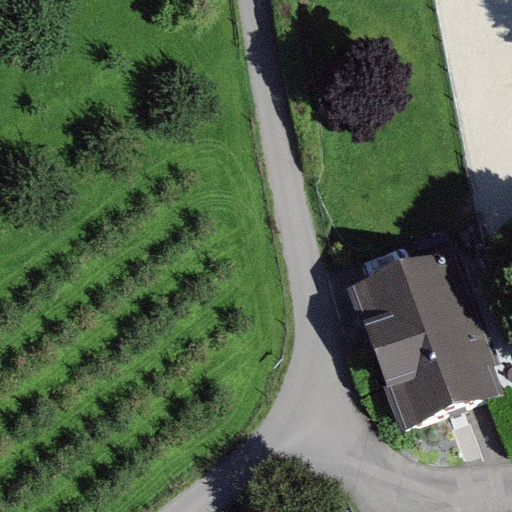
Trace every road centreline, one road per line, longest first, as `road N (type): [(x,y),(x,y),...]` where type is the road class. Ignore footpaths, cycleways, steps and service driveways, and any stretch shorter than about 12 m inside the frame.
road 1 (unclassified): [(306,411),(317,357),(314,314),(256,0)]
road 2 (unclassified): [(306,411),(365,458),(402,503),(511,490)]
road 3 (unclassified): [(186,511),(306,411)]
